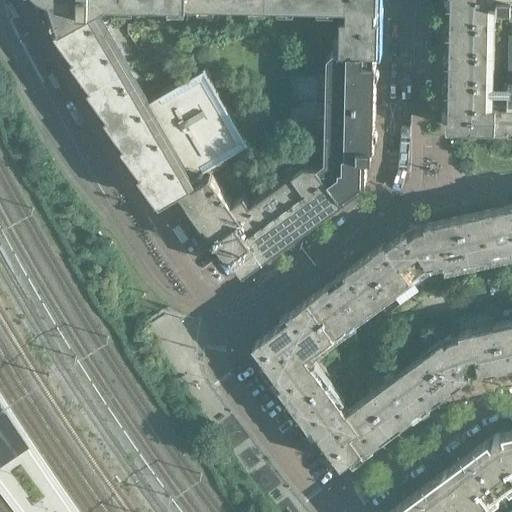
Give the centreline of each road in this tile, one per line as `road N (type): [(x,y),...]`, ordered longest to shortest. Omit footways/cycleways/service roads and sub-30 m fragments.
road 1 (residential): [(413,0),(414,170),(407,190),(255,310),(217,323)]
road 2 (residential): [(331,511),(224,382),(217,323)]
road 3 (residential): [(511,400),(491,405),(344,511)]
